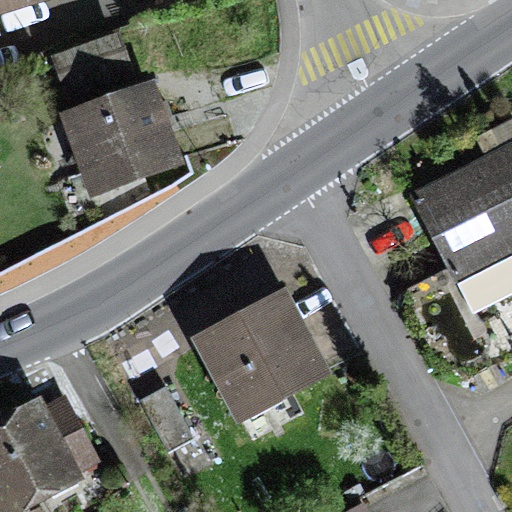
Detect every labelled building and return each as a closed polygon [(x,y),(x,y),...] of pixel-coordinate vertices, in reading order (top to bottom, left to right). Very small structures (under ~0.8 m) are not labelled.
[(116,38),(60,56),(70,88),(127,70),(116,38)] [(145,95),(54,128),(86,215),(177,182),(145,95)] [(511,136),(511,134),(394,205),(448,294),(511,255),(511,136)] [(274,300),(187,341),(230,435),(318,394),(274,300)] [(30,402),(0,418),(0,511),(34,511),(79,488),(30,402)]
